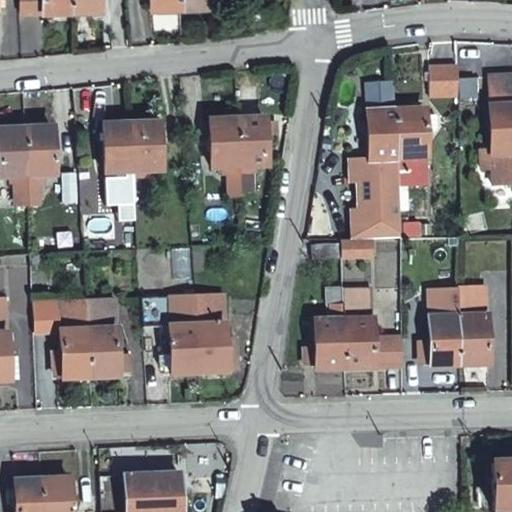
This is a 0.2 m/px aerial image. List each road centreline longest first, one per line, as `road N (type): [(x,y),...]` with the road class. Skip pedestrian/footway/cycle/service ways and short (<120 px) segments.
road 1 (residential): [(259,421),(311,38)]
road 2 (residential): [(311,38),(0,72)]
road 3 (residential): [(0,432),(259,421)]
road 4 (residential): [(259,421),(511,414)]
road 5 (residential): [(511,21),(416,23),(311,38)]
